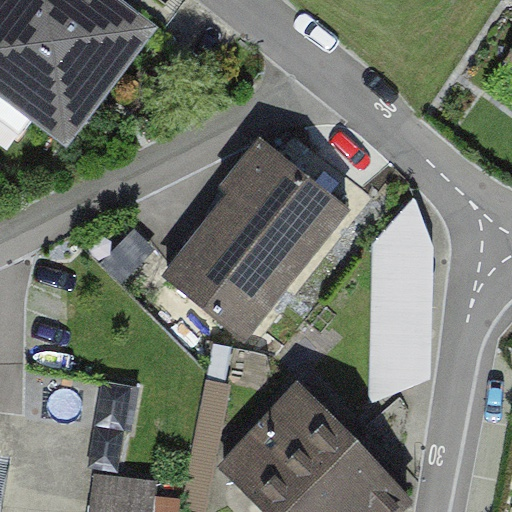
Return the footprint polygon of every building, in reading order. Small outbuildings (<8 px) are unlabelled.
[(157,19),(131,0),(0,0),(0,85),(71,137),(157,19)] [(511,45),(500,62),(511,70),(511,45)] [(241,357),(351,213),(264,148),(154,292),(241,357)] [(413,190),(370,237),(367,399),(429,377),(438,238),(413,190)] [(278,511),(408,511),(411,509),(297,383),(222,450),(278,511)] [(108,385),(103,421),(137,425),(141,390),(108,385)] [(153,511),(158,484),(100,475),(94,511),(153,511)]
